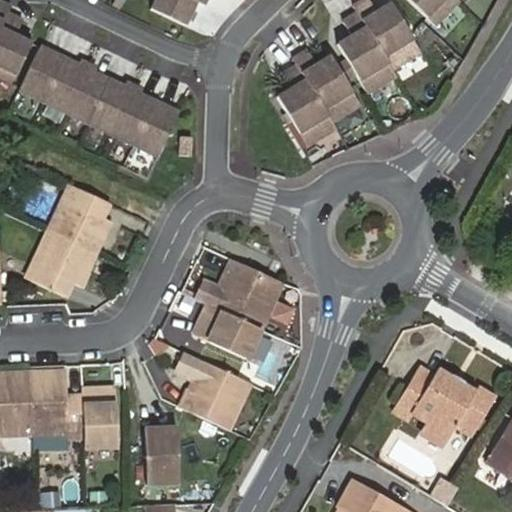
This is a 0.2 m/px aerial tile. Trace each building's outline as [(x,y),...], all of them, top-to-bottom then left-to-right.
[(182,26),(194,2),(201,5),(202,0),(152,0),(148,9),(182,26)] [(422,53),(392,3),(377,12),(370,0),(364,0),(355,6),(358,12),(344,21),(353,35),(338,44),(368,93),(397,76),(393,70),(422,53)] [(409,0),(438,27),(462,0),(409,0)] [(0,76),(11,82),(30,43),(13,35),(20,19),(5,12),(9,6),(0,1),(0,76)] [(177,112),(38,46),(17,92),(155,157),(177,112)] [(362,105),(331,56),(317,64),(308,50),(294,59),(298,65),(284,74),(292,88),(278,97),(308,146),(337,129),(333,123),(362,105)] [(67,183),(59,199),(97,217),(105,202),(67,183)] [(59,199),(43,231),(89,253),(105,221),(97,217),(59,199)] [(89,253),(43,231),(27,263),(67,281),(73,284),(89,253)] [(60,295),(67,281),(27,263),(19,277),(60,295)] [(237,265),(230,280),(270,298),(277,284),(237,265)] [(223,276),(208,308),(255,330),(270,298),(230,280),(223,276)] [(201,305),(197,314),(203,316),(206,307),(201,305)] [(203,316),(197,314),(188,333),(241,359),(255,330),(208,308),(206,307),(203,316)] [(191,396),(231,415),(245,385),(197,362),(183,392),(191,396)] [(61,371),(23,373),(26,434),(62,432),(61,390),(61,377),(61,371)] [(390,408),(404,416),(419,425),(411,437),(432,449),(446,427),(470,441),(493,401),(477,391),(473,397),(454,387),(451,393),(442,388),(445,381),(431,373),(427,379),(412,371),(390,408)] [(0,434),(26,434),(23,373),(0,374),(0,434)] [(454,387),(445,381),(442,388),(451,393),(454,387)] [(95,389),(88,389),(88,395),(77,396),(79,438),(79,447),(112,446),(109,388),(95,389)] [(74,389),(61,390),(62,432),(62,439),(79,438),(77,396),(77,389),(74,389)] [(225,430),(231,415),(191,396),(185,411),(225,430)] [(401,422),(404,416),(390,408),(386,413),(401,422)] [(511,417),(483,467),(511,484),(511,417)] [(161,435),(160,429),(138,430),(140,484),(173,483),(173,434),(161,435)] [(63,440),(31,439),(31,450),(63,451),(63,440)] [(440,481),(429,500),(443,509),(455,490),(440,481)] [(335,510),(337,511),(365,511),(372,499),(349,486),(335,510)] [(106,490),(88,492),(89,506),(107,504),(106,490)] [(57,492),(38,494),(39,510),(58,509),(57,492)] [(395,511),(372,499),(365,511),(395,511)]
